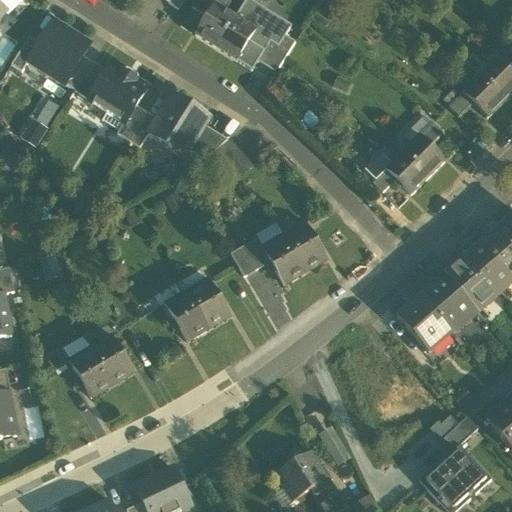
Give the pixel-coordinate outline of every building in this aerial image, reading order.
[(0,0),(0,22),(22,2),(20,0),(0,0)] [(185,0),(171,0),(168,5),(178,12),(185,0)] [(202,16),(206,19),(214,8),(207,4),(201,0),(197,0),(191,9),(202,16)] [(223,0),(209,0),(207,4),(214,8),(214,7),(225,14),(231,5),(223,0)] [(247,0),(246,2),(265,15),(274,0),(247,0)] [(246,2),(235,20),(255,33),(236,63),(251,73),(257,64),(258,64),(270,45),(278,50),(285,39),(290,30),(265,15),(246,2)] [(215,51),(215,50),(235,20),(225,14),(214,7),(214,8),(206,19),(203,24),(194,38),(215,51)] [(215,50),(236,63),(255,33),(235,20),(215,50)] [(28,65),(64,88),(82,60),(90,47),(52,24),(38,46),(27,65),(28,65)] [(258,64),(276,75),(285,60),(295,45),(285,39),(278,50),(270,45),(258,64)] [(10,69),(21,75),(28,65),(27,65),(38,46),(28,40),(10,69)] [(496,62),(505,72),(511,64),(511,53),(508,50),(496,62)] [(64,88),(74,94),(92,66),(82,60),(64,88)] [(495,62),(478,79),(504,104),(511,95),(511,78),(505,72),(496,62),(495,62)] [(106,75),(92,66),(74,94),(74,95),(88,103),(106,75)] [(87,105),(106,117),(123,127),(124,128),(136,109),(147,91),(110,68),(106,75),(88,103),(87,105)] [(351,85),(337,79),(332,91),(346,97),(351,85)] [(487,121),(504,104),(478,79),(461,96),(461,97),(471,106),(487,121)] [(461,97),(461,96),(455,90),(442,103),(449,109),(461,97)] [(449,109),(459,119),(471,106),(461,97),(449,109)] [(175,145),(188,154),(189,153),(204,129),(208,122),(171,98),(156,122),(148,136),(171,151),(175,145)] [(48,104),(35,124),(45,130),(58,110),(48,104)] [(116,137),(128,144),(146,116),(136,109),(124,128),(123,127),(119,134),(116,137)] [(156,122),(146,116),(128,144),(139,151),(148,136),(156,122)] [(119,134),(123,127),(106,117),(102,123),(119,134)] [(419,139),(432,126),(423,118),(403,139),(411,146),(419,139)] [(35,124),(32,122),(19,142),(35,152),(48,132),(45,130),(35,124)] [(419,139),(429,148),(441,136),(432,126),(419,139)] [(213,156),(227,143),(204,129),(189,153),(203,162),(213,156)] [(411,146),(402,156),(428,181),(445,164),(429,148),(419,139),(411,146)] [(212,156),(221,166),(237,151),(229,142),(227,143),(213,156),(212,156)] [(185,159),(188,154),(175,145),(171,151),(185,159)] [(221,166),(229,175),(245,160),(237,151),(221,166)] [(411,198),(428,181),(402,156),(385,173),(386,173),(395,183),(411,198)] [(253,169),(245,160),(229,175),(237,184),(246,175),(253,169)] [(373,186),(382,195),(395,183),(386,173),(373,186)] [(176,195),(163,202),(171,216),(184,210),(176,195)] [(134,212),(123,218),(130,231),(141,225),(134,212)] [(511,221),(493,237),(511,259),(511,221)] [(283,238),(305,275),(326,263),(304,225),(295,231),(297,234),(285,241),(283,238)] [(282,238),(283,238),(276,226),(255,239),(257,242),(262,251),(271,245),(273,248),(284,242),(282,238)] [(498,291),(511,278),(511,259),(493,237),(469,258),(498,291)] [(283,289),(305,275),(283,238),(282,238),(284,242),(273,248),(271,245),(262,251),(261,251),(269,265),(283,289)] [(230,258),(243,281),(269,265),(261,251),(262,251),(257,242),(230,258)] [(54,258),(39,262),(44,284),(60,279),(54,258)] [(474,312),(498,291),(469,258),(444,278),(474,312)] [(0,272),(0,298),(3,298),(13,296),(9,271),(0,272)] [(476,315),(474,312),(444,278),(420,300),(452,336),(476,315)] [(511,287),(511,278),(498,291),(502,296),(511,287)] [(200,291),(188,298),(208,332),(230,320),(208,282),(198,288),(200,291)] [(478,317),(502,296),(498,291),(474,312),(476,315),(478,317)] [(0,341),(11,339),(3,298),(0,298),(0,341)] [(187,345),(208,332),(188,298),(176,306),(174,302),(165,308),(187,345)] [(420,300),(396,321),(412,339),(428,357),(452,336),(420,300)] [(104,348),(92,355),(112,389),(133,377),(111,339),(102,345),(104,348)] [(412,339),(394,354),(394,355),(410,373),(414,378),(433,363),(428,357),(412,339)] [(80,362),(92,355),(83,340),(61,353),(68,364),(78,359),(80,362)] [(90,402),(112,389),(92,355),(80,362),(78,359),(68,364),(90,402)] [(394,355),(386,362),(402,380),(410,373),(394,355)] [(386,362),(368,378),(406,419),(423,404),(402,380),(386,362)] [(0,373),(0,398),(8,397),(10,396),(6,373),(0,373)] [(389,435),(406,419),(368,378),(351,393),(367,411),(389,435)] [(451,400),(460,411),(471,401),(462,391),(451,400)] [(358,419),(367,411),(351,393),(342,401),(358,419)] [(0,441),(16,438),(8,397),(0,398),(0,441)] [(511,454),(511,411),(507,405),(485,423),(511,454)] [(441,443),(460,426),(452,417),(443,425),(440,423),(431,431),(441,443)] [(440,445),(450,456),(458,449),(459,449),(477,433),(466,420),(460,426),(441,443),(440,445)] [(331,431),(318,439),(336,470),(350,462),(331,431)] [(429,433),(440,445),(441,443),(431,431),(429,433)] [(437,468),(418,486),(441,511),(459,511),(470,503),(467,500),(472,496),(474,498),(490,484),(459,449),(458,449),(450,456),(442,463),(445,466),(440,471),(437,468)] [(308,456),(303,460),(312,474),(318,470),(308,456)] [(310,495),(320,511),(341,511),(344,510),(318,470),(312,474),(303,460),(274,478),(283,492),(289,489),(298,503),(310,495)] [(172,472),(134,490),(142,506),(144,511),(185,511),(190,510),(172,472)] [(289,489),(283,492),(293,506),(298,503),(289,489)] [(284,511),(293,506),(283,492),(273,499),(280,511),(284,511)] [(349,511),(377,511),(370,498),(349,511)] [(111,511),(107,503),(87,511),(111,511)]
